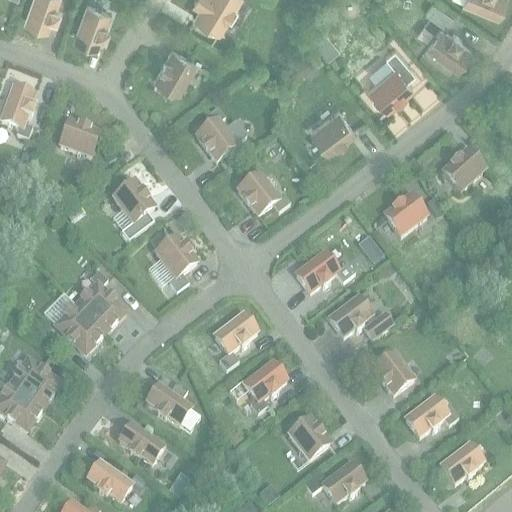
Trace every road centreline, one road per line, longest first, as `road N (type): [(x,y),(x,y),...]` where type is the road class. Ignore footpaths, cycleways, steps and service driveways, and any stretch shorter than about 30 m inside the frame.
road 1 (unclassified): [(25,511),(109,387),(252,271)]
road 2 (unclassified): [(252,271),(444,129),(511,64)]
road 3 (residential): [(428,511),(252,271)]
road 4 (residential): [(252,271),(161,149),(110,96)]
